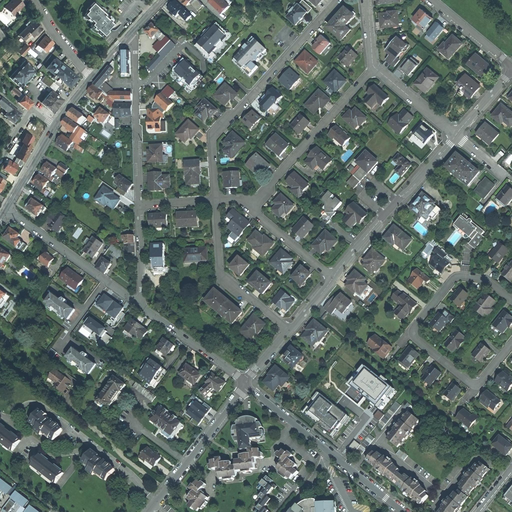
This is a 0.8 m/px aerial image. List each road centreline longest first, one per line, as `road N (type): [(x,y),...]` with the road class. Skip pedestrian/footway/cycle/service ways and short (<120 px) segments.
road 1 (residential): [(337,0),(216,135),(215,200)]
road 2 (residential): [(403,511),(246,384)]
road 3 (residential): [(332,277),(456,135)]
road 4 (residential): [(374,67),(257,201)]
road 5 (residential): [(139,205),(133,30)]
road 6 (residential): [(142,305),(5,209)]
road 7 (residential): [(215,200),(222,278),(289,328)]
road 8 (residential): [(246,384),(148,511)]
road 9 (residential): [(511,299),(484,279),(453,277),(413,330)]
road 10 (residential): [(246,384),(142,305)]
